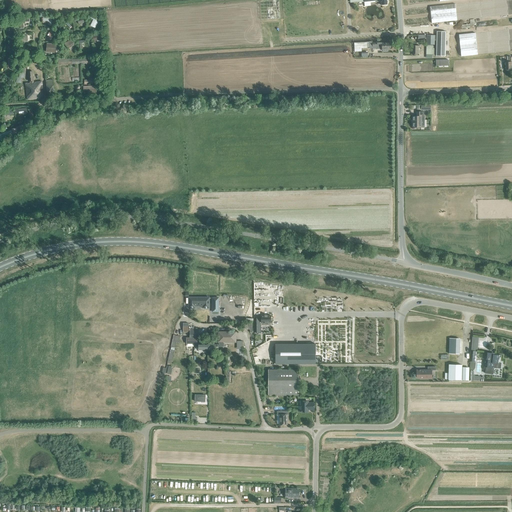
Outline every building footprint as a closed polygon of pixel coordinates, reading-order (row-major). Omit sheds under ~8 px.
[(282,0),(259,0),(260,20),(280,19),(280,11),(283,11),(282,0)] [(404,9),(406,26),(431,23),(430,6),(404,9)] [(30,22),(29,18),(20,19),(20,28),(24,28),(24,23),(24,22),(30,22)] [(98,22),(93,19),(90,26),(95,28),(98,22)] [(445,56),(446,31),(436,31),(436,37),(434,37),(434,35),(426,35),(426,38),(425,38),(425,35),(418,35),(418,40),(425,40),(426,40),(426,44),(434,45),(434,38),(436,39),(436,56),(445,56)] [(64,44),(67,49),(69,48),(75,44),(71,39),(70,39),(68,40),(68,41),(64,44)] [(381,49),(382,49),(382,51),(383,51),(387,51),(387,49),(390,49),(390,48),(390,46),(390,43),(381,43),(372,43),(372,41),(366,42),(363,42),(363,47),(366,47),(372,47),(372,48),(381,48),(381,49)] [(46,52),(56,52),(56,44),(47,43),(46,52)] [(419,46),(411,46),(411,54),(418,54),(418,49),(419,49),(419,46)] [(27,72),(28,81),(30,81),(30,83),(25,84),(26,88),(28,100),(38,99),(41,97),(43,97),(42,82),(34,83),(33,71),(27,72)] [(47,97),(55,96),(53,81),(46,82),(47,97)] [(87,96),(97,95),(96,87),(83,87),(83,91),(87,91),(87,96)] [(422,112),(416,112),(416,116),(412,116),(412,120),(412,123),(412,127),(413,127),(413,128),(414,129),(415,129),(416,128),(416,127),(424,127),(424,116),(422,116),(422,112)] [(209,301),(209,298),(189,298),(189,308),(195,308),(195,304),(203,304),(203,308),(209,308),(209,304),(207,304),(207,301),(209,301)] [(260,317),(255,317),(255,333),(260,333),(260,325),(270,325),(270,315),(260,315),(260,317)] [(189,332),(190,337),(197,338),(197,337),(198,337),(198,329),(188,329),(188,323),(183,323),(183,332),(189,332)] [(218,342),(218,343),(218,346),(223,346),(225,346),(225,343),(223,343),(223,342),(235,342),(235,332),(218,332),(218,342)] [(459,354),(459,353),(459,338),(449,338),(449,353),(459,354)] [(315,344),(275,344),(275,364),(315,364),(315,344)] [(484,359),(486,359),(487,359),(487,361),(486,361),(486,366),(486,367),(485,370),(485,373),(493,374),(493,371),(494,371),(493,371),(493,368),(498,368),(500,368),(501,363),(498,363),(499,355),(501,356),(501,355),(494,355),(493,354),(493,355),(492,355),(492,353),(485,352),(485,353),(485,355),(485,356),(485,359),(484,359)] [(462,365),(449,364),(448,379),(461,380),(462,365)] [(419,370),(417,370),(417,377),(420,377),(420,379),(431,378),(431,370),(436,370),(436,367),(428,367),(428,370),(420,370),(420,369),(419,369),(419,370)] [(268,369),(268,396),(298,395),(298,369),(268,369)] [(470,370),(470,381),(480,381),(480,376),(475,376),(473,374),(473,370),(470,370)] [(314,410),(314,401),(314,403),(308,403),(308,401),(301,401),(301,406),(298,406),(298,411),(301,411),(308,411),(308,409),(311,409),(311,410),(314,410)] [(279,415),(279,425),(287,424),(287,415),(288,415),(288,411),(277,411),(277,415),(279,415)] [(295,497),(298,497),(299,490),(292,490),(292,489),(285,488),(285,497),(294,497),(294,498),(295,498),(295,497)]
